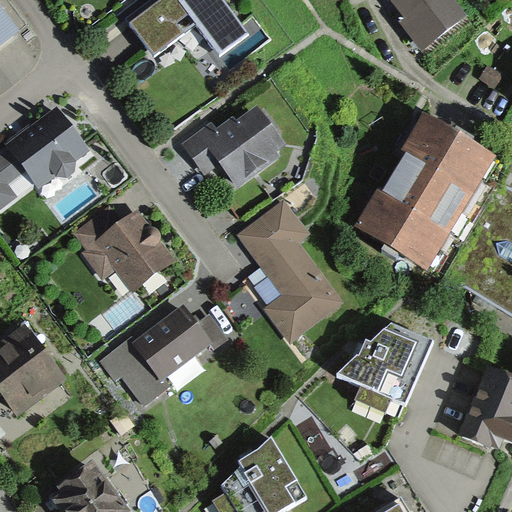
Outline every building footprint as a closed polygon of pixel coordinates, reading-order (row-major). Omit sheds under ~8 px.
[(0,0),(0,47),(23,31),(0,0)] [(177,0),(222,57),(250,35),(221,0),(177,0)] [(403,24),(421,47),(461,16),(447,0),(393,0),(409,20),(403,24)] [(148,54),(179,32),(164,11),(133,32),(148,54)] [(38,191),(90,153),(57,109),(4,148),(7,152),(0,156),(0,205),(18,193),(8,179),(22,169),(38,191)] [(280,154),(288,148),(259,110),(239,125),(236,121),(218,135),(213,128),(184,151),(206,180),(222,169),(239,192),(283,159),(280,154)] [(496,188),(508,172),(422,122),(360,230),(442,281),(496,188)] [(511,197),(496,188),(442,281),(511,321),(511,266),(501,260),(510,243),(511,244),(511,197)] [(306,239),(280,206),(237,240),(284,299),(264,314),(289,345),(341,304),(296,248),(306,239)] [(130,299),(174,266),(137,216),(120,228),(109,214),(72,242),(85,260),(81,263),(102,290),(116,280),(130,299)] [(511,266),(511,244),(510,243),(501,260),(511,266)] [(134,298),(118,311),(128,323),(144,311),(134,298)] [(209,341),(213,346),(228,334),(212,314),(198,324),(181,303),(133,341),(129,336),(100,359),(141,410),(169,387),(162,378),(209,341)] [(383,323),(328,378),(401,408),(430,342),(383,323)] [(18,418),(67,381),(25,327),(0,346),(0,394),(3,399),(18,418)] [(511,373),(488,365),(459,442),(494,455),(498,445),(509,449),(511,441),(511,373)] [(239,468),(219,486),(233,511),(282,511),(305,500),(268,436),(236,461),(239,468)] [(56,511),(122,511),(125,510),(89,460),(43,494),(56,511)] [(375,511),(406,511),(398,498),(375,511)]
